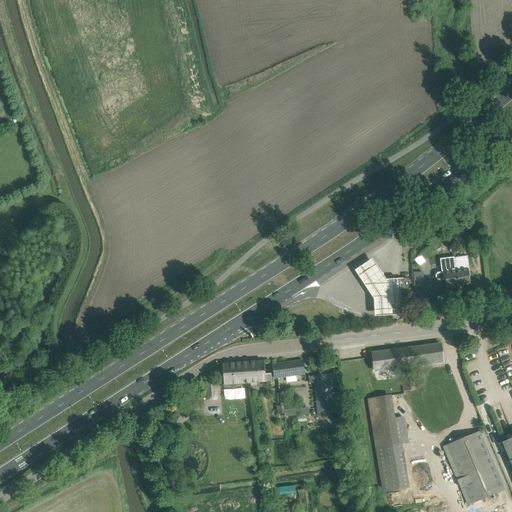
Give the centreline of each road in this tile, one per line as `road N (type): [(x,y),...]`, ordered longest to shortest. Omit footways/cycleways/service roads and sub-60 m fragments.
road 1 (primary): [(511,87),(337,225),(0,443)]
road 2 (unclassified): [(0,498),(235,350),(511,319)]
road 3 (primary): [(0,474),(285,292)]
road 4 (track): [(0,404),(226,254)]
road 5 (primary): [(285,292),(411,207)]
road 6 (primary): [(411,207),(511,125)]
